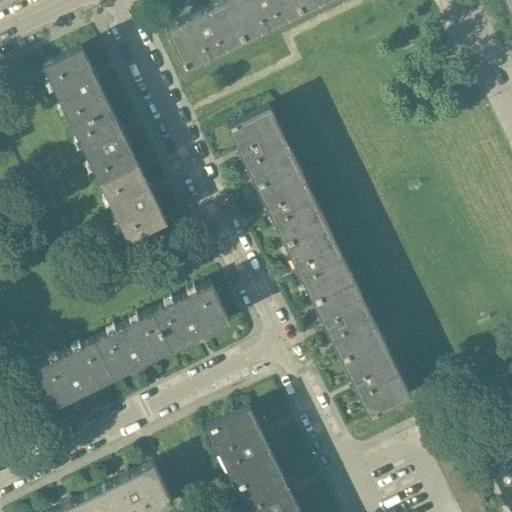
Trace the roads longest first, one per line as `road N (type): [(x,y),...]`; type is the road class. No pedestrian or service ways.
road 1 (residential): [(277,343),(111,0)]
road 2 (residential): [(277,343),(0,477)]
road 3 (residential): [(342,469),(406,440),(443,511)]
road 4 (residential): [(342,469),(277,343)]
